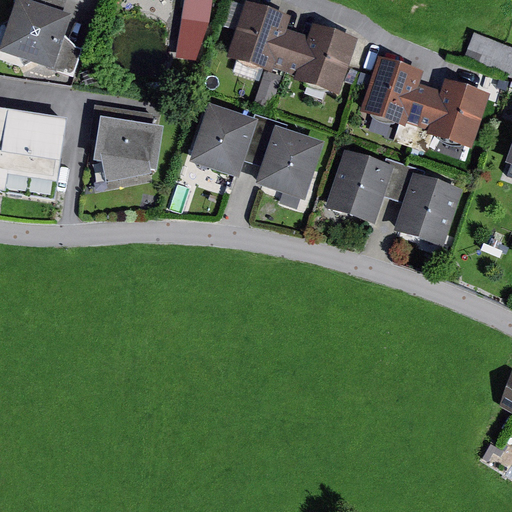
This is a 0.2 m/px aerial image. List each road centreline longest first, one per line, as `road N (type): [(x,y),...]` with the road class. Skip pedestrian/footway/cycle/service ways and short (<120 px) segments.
road 1 (residential): [(0,231),(230,237),(363,265),(511,325)]
road 2 (residential): [(448,72),(310,0)]
